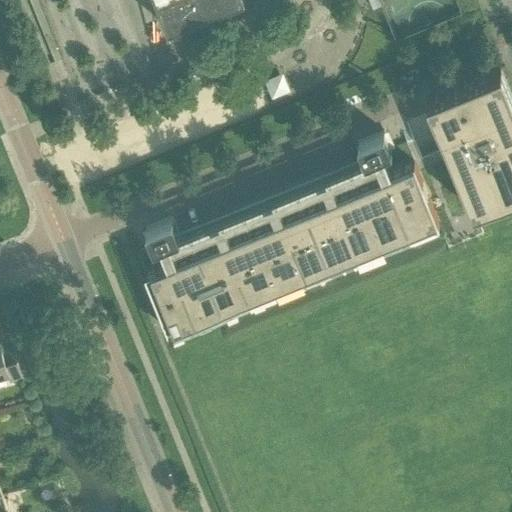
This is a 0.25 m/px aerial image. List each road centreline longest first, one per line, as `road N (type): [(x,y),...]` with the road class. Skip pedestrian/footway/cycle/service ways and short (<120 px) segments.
road 1 (residential): [(63,238),(416,94)]
road 2 (residential): [(175,511),(63,238)]
road 3 (residential): [(63,238),(0,83)]
